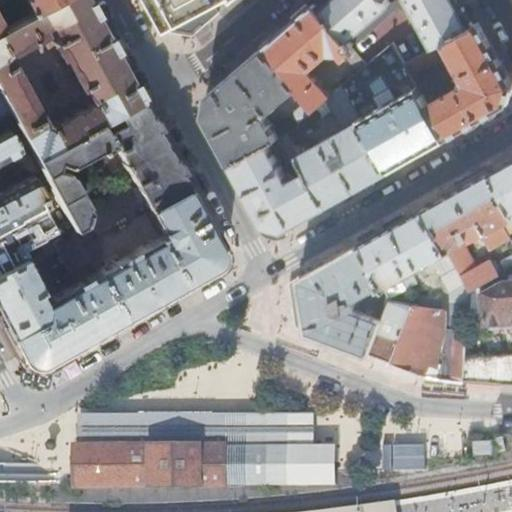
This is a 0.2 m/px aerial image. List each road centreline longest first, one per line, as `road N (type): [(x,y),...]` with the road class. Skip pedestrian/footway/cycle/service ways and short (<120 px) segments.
road 1 (residential): [(177,317),(400,404),(488,412)]
road 2 (residential): [(257,273),(511,128)]
road 3 (residential): [(257,273),(160,87)]
road 4 (residential): [(25,412),(177,317)]
road 5 (residential): [(266,0),(160,87)]
